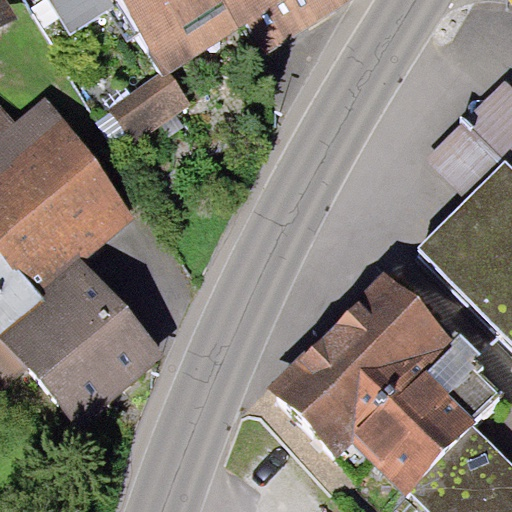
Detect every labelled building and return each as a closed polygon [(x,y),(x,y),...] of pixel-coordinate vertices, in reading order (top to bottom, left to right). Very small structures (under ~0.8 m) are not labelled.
[(107,0),(155,69),(239,11),(267,52),(343,0),(107,0)] [(147,81),(100,111),(119,141),(166,110),(147,81)] [(511,345),(511,90),(505,84),(428,163),(470,208),(421,254),(511,345)] [(0,330),(79,423),(164,351),(81,254),(138,206),(45,97),(13,125),(0,110),(0,330)] [(390,279),(270,393),(340,464),(354,451),(404,501),(411,494),(476,431),(508,399),(390,279)] [(511,511),(511,467),(476,431),(411,494),(428,511),(511,511)]
